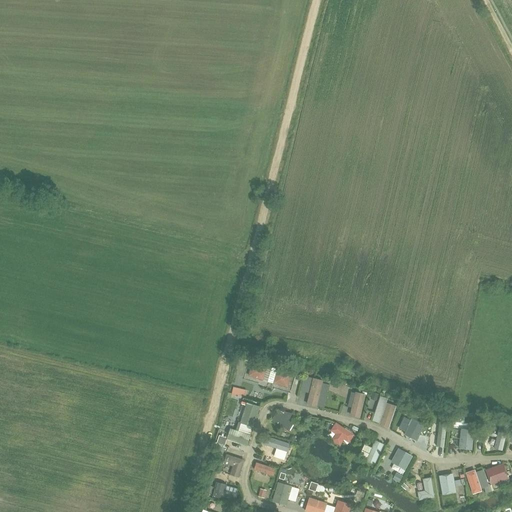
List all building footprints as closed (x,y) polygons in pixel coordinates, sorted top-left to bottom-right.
[(263,380),(264,380),(268,366),(253,362),(249,375),(260,379),(263,380)] [(287,387),(288,387),(293,374),(277,369),(273,383),(284,386),(287,387)] [(317,406),(324,380),(314,377),(307,404),(317,406)] [(329,403),(332,381),(325,380),(322,402),(329,403)] [(232,395),(239,397),(241,389),(234,387),(232,395)] [(361,417),(367,393),(357,390),(351,415),(361,417)] [(254,427),(261,406),(247,402),(240,422),(254,427)] [(390,427),(397,405),(387,402),(380,424),(390,427)] [(289,420),(293,412),(280,410),(278,413),(276,412),(272,420),(289,431),(294,423),(289,420)] [(417,440),(425,424),(412,417),(408,424),(409,425),(405,434),(417,440)] [(350,442),(355,434),(352,432),(353,430),(347,426),(346,428),(336,421),(331,430),(336,433),(332,439),(341,445),(344,439),(350,442)] [(444,447),(447,422),(440,422),(437,446),(444,447)] [(503,450),(509,425),(501,423),(494,448),(503,450)] [(251,434),(231,428),(227,440),(247,446),(251,434)] [(473,450),(475,429),(462,428),(460,449),(473,450)] [(369,441),(372,434),(364,431),(362,437),(369,441)] [(288,452),(291,443),(266,435),(264,444),(288,452)] [(218,436),(216,444),(224,447),(227,439),(218,436)] [(375,464),(384,443),(375,439),(366,460),(375,464)] [(223,456),(226,447),(219,445),(217,454),(223,456)] [(399,449),(392,462),(405,469),(412,456),(399,449)] [(239,477),(245,459),(227,453),(224,463),(233,465),(230,474),(239,477)] [(273,476),(276,468),(256,462),(254,469),(273,476)] [(510,477),(504,462),(486,468),(492,484),(510,477)] [(402,479),(407,471),(400,467),(395,475),(402,479)] [(483,490),(476,468),(466,471),(473,493),(483,490)] [(458,491),(454,472),(440,474),(443,494),(458,491)] [(432,476),(423,478),(425,489),(418,491),(420,499),(436,496),(432,476)] [(235,502),(238,493),(226,489),(227,484),(216,481),(212,496),(235,502)] [(287,505),(293,485),(279,481),(273,501),(287,505)] [(316,492),(316,491),(318,485),(312,482),(309,490),(316,492)] [(469,484),(461,485),(461,498),(470,498),(469,484)] [(309,497),(305,511),(324,511),(327,503),(309,497)] [(349,511),(353,503),(339,499),(334,511),(349,511)]
